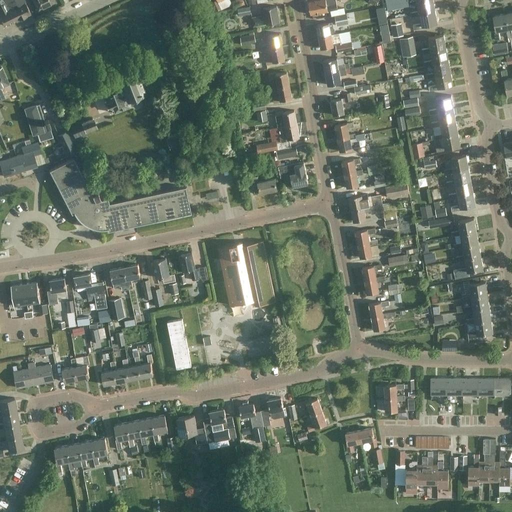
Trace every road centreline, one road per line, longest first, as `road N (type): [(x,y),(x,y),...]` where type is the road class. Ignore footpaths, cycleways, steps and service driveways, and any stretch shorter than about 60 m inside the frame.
road 1 (residential): [(0,270),(331,202)]
road 2 (residential): [(94,409),(297,378),(358,352)]
road 3 (residential): [(331,202),(292,0)]
road 4 (residential): [(511,360),(358,352)]
road 5 (residential): [(358,352),(331,202)]
road 6 (residential): [(94,409),(77,430),(39,437),(33,406),(72,398)]
road 7 (residential): [(491,127),(479,110),(463,0)]
road 8 (residential): [(511,431),(382,431)]
